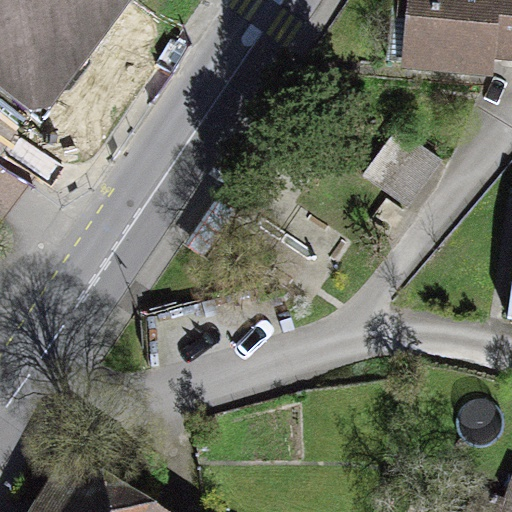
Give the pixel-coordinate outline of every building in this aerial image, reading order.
[(0,0),(0,86),(30,109),(31,115),(41,123),(50,113),(49,107),(129,0),(0,0)] [(502,47),(506,0),(402,0),(401,11),(411,12),(406,62),(488,71),(490,46),(502,47)] [(511,0),(506,0),(502,47),(511,47),(511,0)] [(364,177),(405,206),(439,160),(398,131),(364,177)] [(157,511),(89,470),(63,511),(157,511)] [(511,511),(511,503),(503,500),(499,511),(511,511)]
